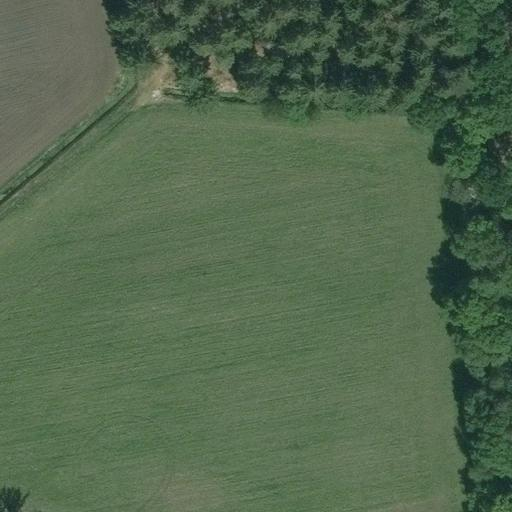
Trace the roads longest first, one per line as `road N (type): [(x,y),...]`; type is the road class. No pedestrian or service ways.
road 1 (track): [(0,202),(154,75),(222,0)]
road 2 (track): [(511,291),(491,0)]
